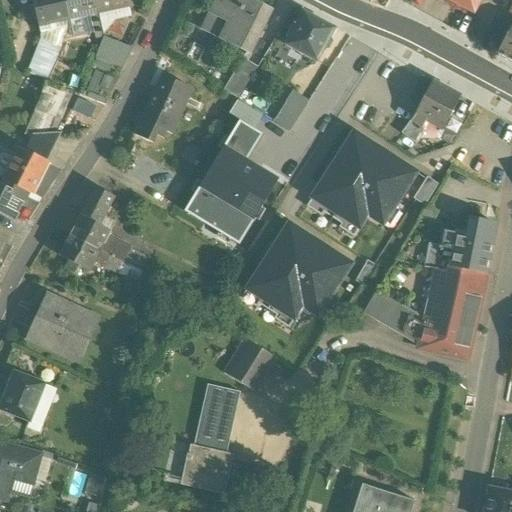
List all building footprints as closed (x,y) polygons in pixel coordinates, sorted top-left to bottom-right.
[(64,0),(33,0),(35,10),(30,12),(32,19),(37,18),(40,34),(56,30),(54,25),(69,21),(64,0)] [(95,0),(64,0),(69,21),(98,15),(95,0)] [(128,0),(95,0),(98,15),(130,7),(128,0)] [(273,11),(250,0),(216,0),(209,14),(228,24),(219,40),(251,56),(273,11)] [(481,0),(448,0),(474,14),(481,0)] [(98,15),(102,33),(104,33),(115,20),(132,16),(130,7),(98,15)] [(334,30),(304,13),(286,46),(317,62),(334,30)] [(104,33),(102,34),(103,39),(95,59),(123,69),(135,43),(137,25),(104,33)] [(511,27),(498,54),(511,62),(511,27)] [(62,48),(41,40),(37,50),(59,58),(62,48)] [(59,58),(37,50),(28,74),(48,82),(58,61),(59,58)] [(243,60),(229,83),(243,91),(257,68),(243,60)] [(107,102),(113,75),(94,71),(88,98),(107,102)] [(163,77),(142,122),(158,130),(166,133),(180,102),(186,105),(192,91),(163,77)] [(421,77),(409,100),(420,106),(432,83),(421,77)] [(420,106),(415,117),(426,122),(443,131),(460,97),(433,82),(432,83),(420,106)] [(72,97),(46,86),(36,110),(61,121),(72,97)] [(293,93),(274,124),(289,134),(309,103),(293,93)] [(261,117),(237,102),(229,115),(253,130),(261,117)] [(61,121),(36,110),(25,136),(33,136),(56,133),(61,121)] [(426,122),(415,117),(402,135),(416,145),(422,136),(423,128),(426,122)] [(158,130),(142,122),(136,136),(152,144),(158,130)] [(185,213),(239,246),(278,180),(247,161),(262,136),(240,122),(185,213)] [(418,174),(356,132),(307,204),(359,238),(372,219),(383,226),(418,174)] [(62,134),(33,136),(26,152),(48,163),(62,134)] [(26,152),(21,150),(5,181),(28,193),(32,195),(48,163),(26,152)] [(5,181),(2,186),(0,184),(0,212),(15,221),(28,193),(5,181)] [(97,190),(81,218),(111,233),(115,223),(108,219),(117,201),(97,190)] [(111,233),(81,218),(71,237),(100,253),(109,238),(111,233)] [(469,237),(492,241),(496,225),(473,220),(469,237)] [(350,265),(289,227),(245,296),(295,327),(307,307),(319,314),(350,265)] [(458,234),(443,232),(441,246),(440,249),(454,252),(458,234)] [(454,252),(451,267),(486,274),(492,241),(469,237),(458,234),(454,252)] [(100,253),(71,237),(60,258),(90,273),(95,263),(100,253)] [(131,250),(109,238),(100,253),(122,265),(128,256),(131,250)] [(451,267),(454,252),(440,249),(441,246),(429,244),(424,270),(437,272),(450,275),(451,267)] [(160,256),(140,246),(134,259),(149,265),(146,273),(155,275),(160,256)] [(122,265),(100,253),(95,263),(117,275),(122,265)] [(134,259),(128,256),(122,265),(146,273),(149,265),(134,259)] [(486,274),(451,267),(450,275),(437,272),(434,288),(481,298),(485,275),(486,274)] [(481,298),(434,288),(425,323),(419,350),(466,360),(481,298)] [(425,323),(376,295),(362,318),(419,350),(425,323)] [(99,320),(48,297),(31,334),(64,350),(61,356),(79,364),(99,320)] [(273,358),(251,344),(230,379),(252,392),(273,358)] [(45,386),(15,374),(8,391),(11,393),(4,411),(1,410),(0,411),(31,423),(45,386)] [(238,394),(210,388),(196,448),(190,447),(187,462),(190,463),(186,482),(225,491),(226,491),(232,466),(234,457),(225,455),(238,394)] [(0,444),(0,501),(7,503),(15,476),(35,482),(42,456),(0,444)] [(258,472),(232,466),(226,491),(225,491),(224,497),(251,503),(258,472)] [(411,511),(414,503),(362,486),(353,511),(411,511)] [(511,511),(511,494),(489,489),(484,511),(511,511)]
